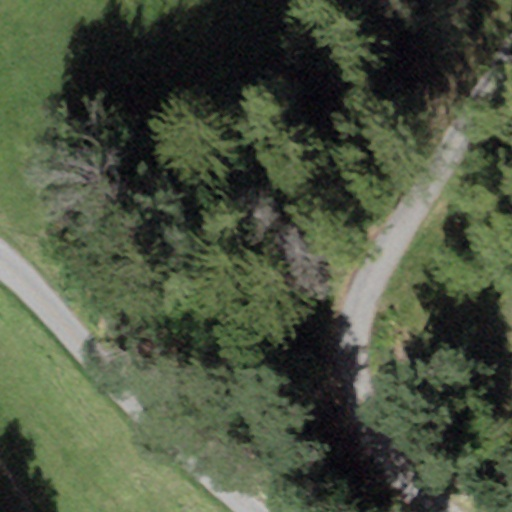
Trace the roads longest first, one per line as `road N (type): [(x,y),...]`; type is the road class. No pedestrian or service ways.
road 1 (unclassified): [(511,48),(378,304),(365,375),(381,446),(439,511)]
road 2 (unclassified): [(256,511),(0,265)]
